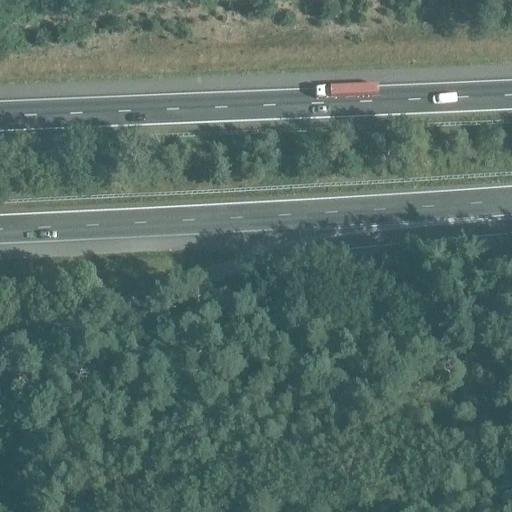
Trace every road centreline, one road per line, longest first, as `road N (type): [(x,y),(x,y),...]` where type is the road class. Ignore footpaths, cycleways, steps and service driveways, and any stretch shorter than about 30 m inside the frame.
road 1 (motorway): [(0,228),(511,199)]
road 2 (motorway): [(511,91),(0,114)]
road 3 (motorway): [(32,337),(286,252),(511,218)]
